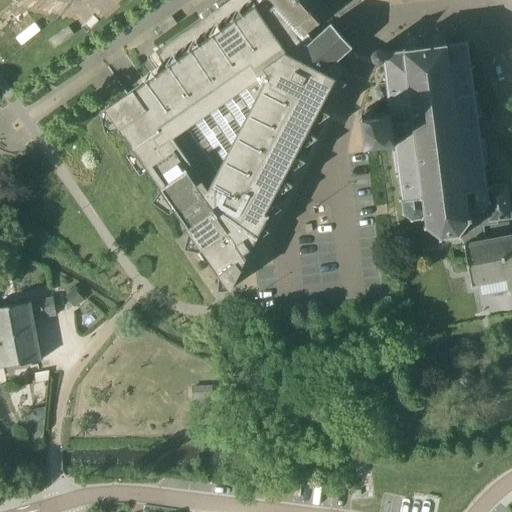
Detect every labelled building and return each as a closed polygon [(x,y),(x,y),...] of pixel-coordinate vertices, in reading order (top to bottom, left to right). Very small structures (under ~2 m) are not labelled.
[(259,237),(289,179),(346,71),(338,62),(353,48),(332,24),(314,40),(308,33),(332,12),(323,2),(325,0),(232,0),(157,52),(168,67),(106,110),(101,114),(106,133),(120,129),(134,150),(127,156),(141,175),(148,170),(162,190),(154,202),(170,214),(176,210),(190,231),(186,248),(199,251),(203,249),(220,274),(219,290),(231,290),(243,267),(248,264),(253,261),(257,257),(260,252),(264,247),(266,241),(259,237)] [(55,49),(74,35),(69,27),(49,40),(55,49)] [(403,39),(403,40),(404,51),(385,53),(384,52),(383,51),(381,50),(380,50),(377,51),(374,53),(373,56),(373,59),(375,61),(377,63),(380,63),(385,62),(386,77),(383,78),(383,80),(387,80),(387,83),(378,84),(374,90),(375,97),(380,102),(390,101),(390,102),(387,103),(387,106),(390,105),(391,111),(390,113),(376,114),(375,111),(371,108),(367,108),(365,112),(365,116),(362,113),(360,116),(363,119),(363,125),(366,126),(368,136),(365,138),(366,144),(364,147),(367,149),(369,146),(394,143),(396,144),(396,150),(392,150),(393,153),(396,174),(395,174),(396,177),(400,176),(403,198),(399,199),(399,202),(403,201),(404,212),(402,214),(403,216),(406,215),(411,219),(410,222),(413,222),(414,219),(421,219),(422,221),(425,220),(423,218),(426,214),(427,225),(424,227),(425,229),(429,228),(441,237),(440,240),(442,241),(443,237),(458,235),(460,239),(461,238),(464,243),(472,282),(470,283),(470,285),(472,285),(472,287),(475,286),(475,284),(507,278),(510,295),(511,294),(511,236),(486,241),(484,226),(498,224),(497,221),(511,219),(507,185),(491,187),(491,186),(487,187),(484,165),(488,164),(488,162),(487,162),(485,141),(485,138),(481,138),(481,135),(486,135),(485,131),(484,123),(484,120),(479,121),(478,118),(482,117),(478,94),(479,93),(478,91),(475,91),(472,69),(475,68),(475,65),(472,66),(468,44),(471,41),(469,39),(466,42),(447,45),(446,33),(443,34),(434,35),(434,34),(414,36),(415,38),(405,39),(403,39)] [(74,289),(65,297),(75,308),(84,300),(74,289)] [(54,298),(0,307),(0,363),(1,368),(41,361),(33,320),(57,316),(54,298)] [(48,371),(35,374),(36,382),(50,379),(48,371)] [(44,437),(40,428),(46,411),(24,417),(26,427),(30,426),(36,440),(44,437)]
